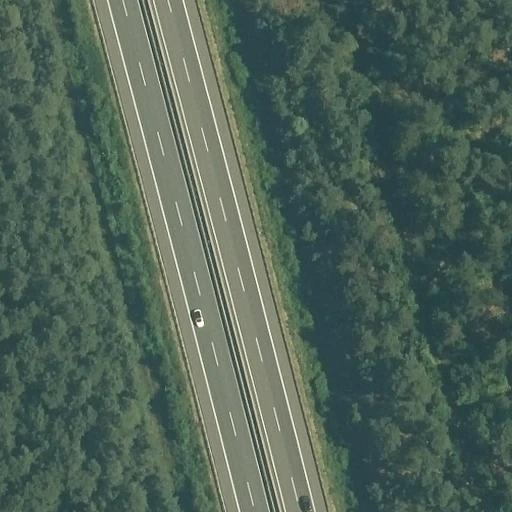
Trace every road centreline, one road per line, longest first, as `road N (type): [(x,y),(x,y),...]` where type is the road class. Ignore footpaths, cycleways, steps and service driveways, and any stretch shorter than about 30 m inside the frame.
road 1 (motorway): [(299,511),(167,0)]
road 2 (motorway): [(121,0),(251,511)]
